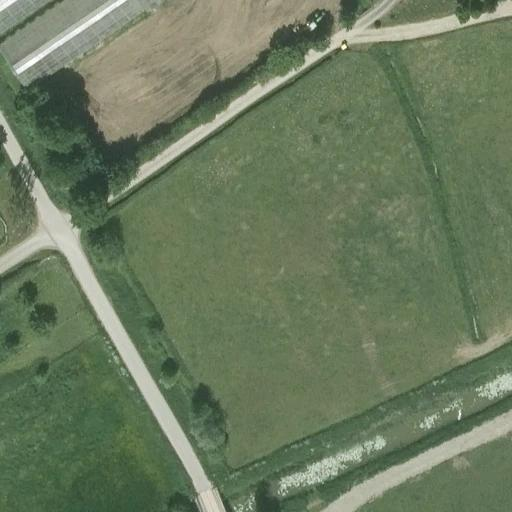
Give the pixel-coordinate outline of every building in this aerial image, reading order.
[(139,0),(66,0),(0,45),(0,53),(27,93),(147,10),(139,0)] [(0,0),(0,36),(52,0),(0,0)] [(139,0),(147,10),(162,0),(139,0)] [(153,20),(54,88),(71,112),(170,44),(153,20)] [(170,44),(71,112),(88,136),(187,68),(170,44)] [(192,76),(93,144),(109,169),(208,100),(192,76)]
